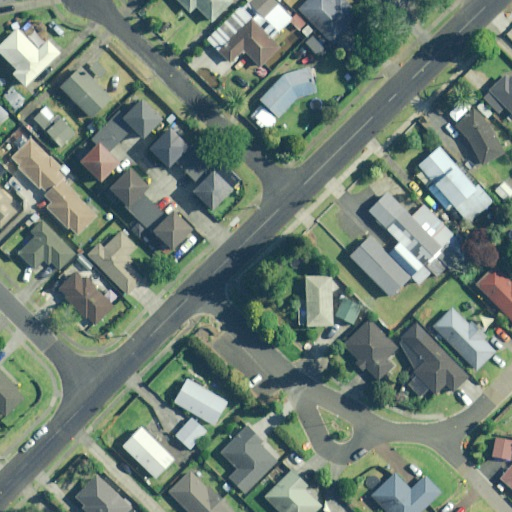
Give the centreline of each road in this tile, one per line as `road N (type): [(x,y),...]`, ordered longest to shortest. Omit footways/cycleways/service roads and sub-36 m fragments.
road 1 (residential): [(491,0),(289,195)]
road 2 (residential): [(91,0),(289,195)]
road 3 (residential): [(201,284),(94,392)]
road 4 (residential): [(300,386),(201,284)]
road 5 (residential): [(94,392),(0,488)]
road 6 (residential): [(0,297),(94,392)]
road 7 (residential): [(289,195),(201,284)]
